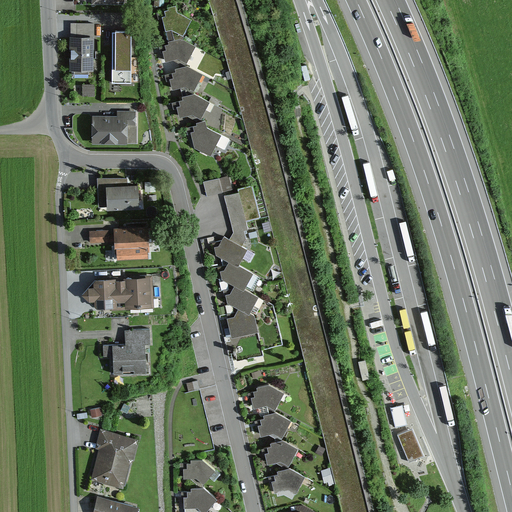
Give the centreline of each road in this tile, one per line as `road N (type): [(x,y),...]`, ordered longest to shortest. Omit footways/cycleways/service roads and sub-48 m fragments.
road 1 (primary): [(357,511),(220,0)]
road 2 (motorway): [(356,0),(442,222),(511,487)]
road 3 (residential): [(258,511),(178,175),(166,164),(83,159),(63,148)]
road 4 (motorway): [(511,362),(470,208),(389,0)]
road 5 (residential): [(63,148),(74,511)]
road 6 (residential): [(53,124),(45,0)]
